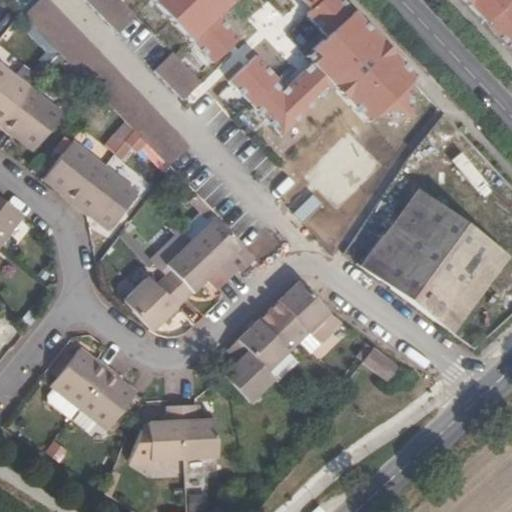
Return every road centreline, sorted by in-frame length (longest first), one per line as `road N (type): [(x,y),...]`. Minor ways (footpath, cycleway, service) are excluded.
road 1 (residential): [(88,305),(139,351),(183,351),(282,261),(302,259),(321,264),(489,389)]
road 2 (tertiary): [(358,511),(489,389)]
road 3 (residential): [(0,177),(62,223),(88,305)]
road 4 (tertiary): [(400,0),(511,115)]
road 5 (unknown): [(511,237),(428,151)]
